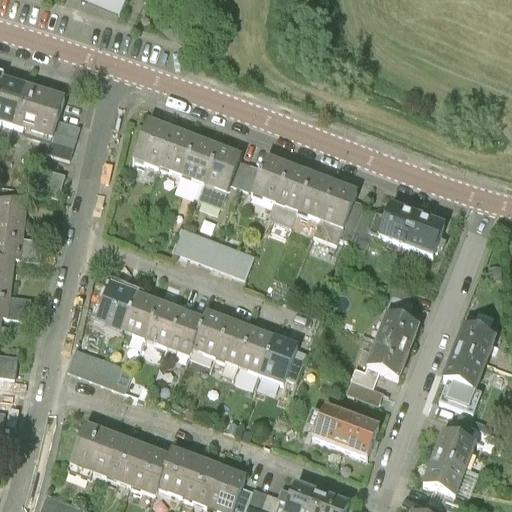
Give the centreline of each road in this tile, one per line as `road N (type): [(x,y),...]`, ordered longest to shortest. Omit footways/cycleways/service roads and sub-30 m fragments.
road 1 (residential): [(489,212),(115,76)]
road 2 (residential): [(46,407),(153,430),(366,511)]
road 3 (residential): [(489,212),(382,511)]
road 4 (residential): [(79,249),(307,336)]
road 5 (residential): [(115,76),(79,249)]
road 6 (residential): [(79,249),(46,407)]
road 7 (residential): [(115,76),(0,39)]
